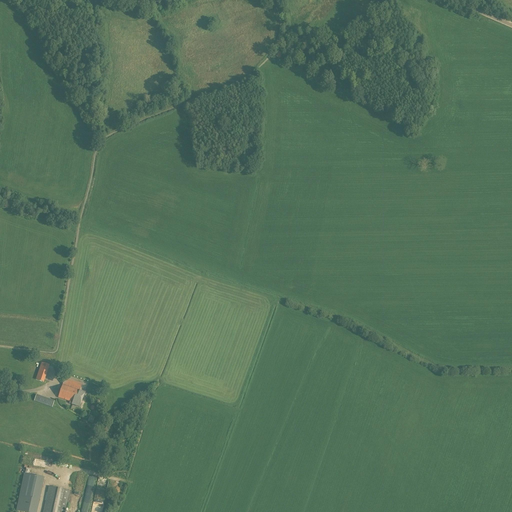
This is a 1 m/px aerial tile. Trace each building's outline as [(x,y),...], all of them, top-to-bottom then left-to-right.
[(37,376),(45,379),(47,372),(39,369),(37,376)] [(80,407),(85,392),(80,390),(82,384),(65,378),(62,385),(58,398),(72,402),(72,404),(80,407)] [(52,407),(54,401),(36,394),(34,401),(52,407)] [(35,511),(42,481),(24,478),(16,511),(35,511)] [(64,511),(69,491),(49,486),(43,511),(64,511)]
